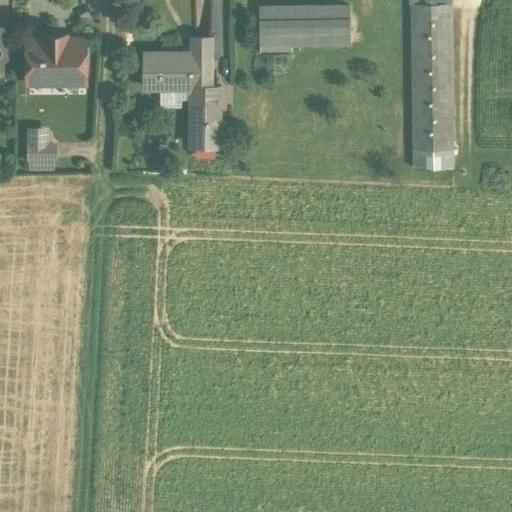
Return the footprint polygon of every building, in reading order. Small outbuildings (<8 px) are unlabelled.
[(452,3),(411,4),(413,149),(452,148),(452,3)] [(350,5),(259,6),(260,44),(350,43),(350,5)] [(13,28),(1,28),(1,58),(13,58),(13,28)] [(69,35),(47,35),(47,37),(31,37),(31,81),(69,82),(69,75),(86,75),(86,37),(69,37),(69,35)] [(192,56),(165,56),(165,52),(144,52),(144,69),(145,69),(145,86),(190,86),(211,86),(211,84),(211,36),(192,36),(192,56)] [(211,86),(190,86),(189,142),(218,142),(219,84),(211,84),(211,86)] [(48,132),(30,131),(29,155),(53,156),(54,142),(48,142),(48,132)]
